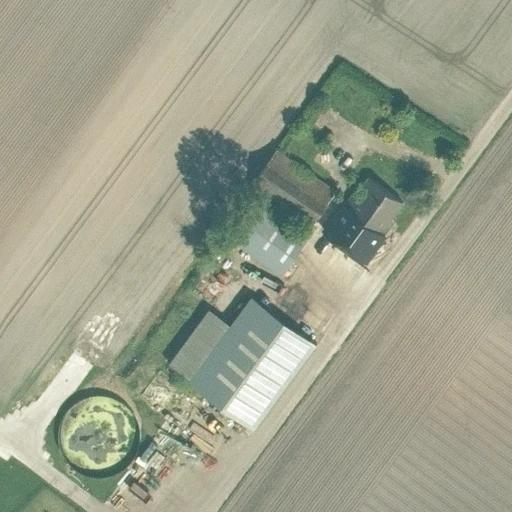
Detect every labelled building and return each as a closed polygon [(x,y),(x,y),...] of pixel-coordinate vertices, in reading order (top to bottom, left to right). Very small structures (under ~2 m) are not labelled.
[(250,185),(309,227),(337,189),(302,164),(301,164),(277,147),(250,185)] [(354,190),(327,227),(366,257),(395,218),(392,216),(403,201),(369,176),(357,192),(354,190)] [(213,255),(267,294),(310,233),(256,193),(227,234),(213,255)] [(189,376),(255,424),(317,339),(252,291),(189,376)] [(325,298),(310,305),(318,322),(333,315),(325,298)] [(90,491),(84,497),(99,511),(105,506),(90,491)]
